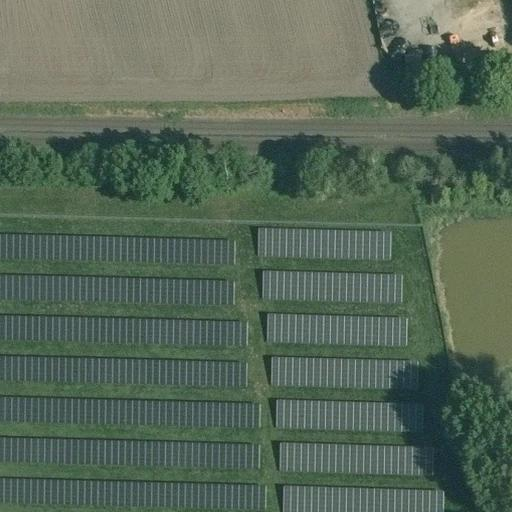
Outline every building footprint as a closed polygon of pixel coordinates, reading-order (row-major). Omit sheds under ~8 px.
[(391,259),(392,233),(260,231),(259,258),(391,259)] [(265,274),(264,301),(403,302),(403,276),(265,274)] [(0,277),(0,299),(69,300),(69,297),(76,297),(76,279),(0,277)] [(407,319),(269,317),(269,343),(407,345),(407,319)] [(0,318),(0,339),(152,342),(153,321),(0,318)] [(273,360),(273,386),(411,387),(411,362),(273,360)] [(0,399),(0,419),(54,421),(54,420),(117,422),(118,412),(126,412),(126,419),(136,419),(136,412),(129,412),(129,406),(97,405),(97,403),(70,402),(70,401),(0,399)] [(424,404),(278,403),(278,429),(424,431),(424,404)] [(0,439),(0,461),(60,462),(60,441),(0,439)] [(282,446),(281,472),(434,475),(434,448),(282,446)] [(212,466),(259,466),(259,450),(239,450),(239,449),(229,449),(229,459),(212,459),(212,466)] [(9,498),(52,500),(52,496),(43,495),(43,482),(28,482),(28,492),(13,491),(13,484),(0,483),(0,481),(0,498),(9,499),(9,498)] [(444,511),(445,491),(285,488),(284,511),(444,511)]
